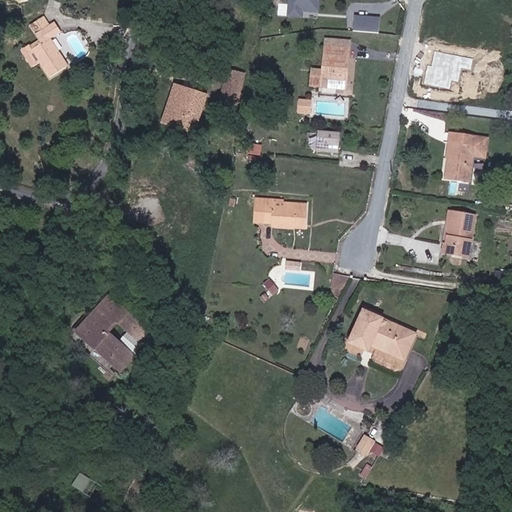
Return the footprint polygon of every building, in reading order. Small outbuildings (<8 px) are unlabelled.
[(318,0),(287,0),(286,15),(317,18),(318,0)] [(40,42),(29,46),(40,77),(61,68),(49,38),(60,34),(57,23),(50,26),(45,15),(31,21),(40,42)] [(380,16),(353,15),(352,31),(379,33),(380,16)] [(325,45),(323,73),(313,72),(312,84),(322,85),(342,87),(347,87),(348,74),(349,56),(347,56),(348,47),(349,38),(330,37),(326,37),(325,43),(325,45)] [(435,52),(433,62),(432,67),(427,66),(424,84),(429,84),(449,88),(450,80),(458,81),(461,67),(470,69),(472,59),(435,52)] [(245,69),(228,66),(225,84),(221,99),(238,103),(240,94),(245,69)] [(356,82),(356,75),(348,74),(347,81),(356,82)] [(206,94),(181,86),(175,85),(164,121),(195,131),(204,103),(206,94)] [(298,112),(312,113),(313,99),(299,98),(298,112)] [(248,123),(241,122),(239,129),(246,130),(248,123)] [(341,133),(319,132),(318,152),(340,153),(341,133)] [(480,153),(481,143),(482,134),(476,134),(451,132),(446,175),(466,176),(468,152),(480,153)] [(248,153),(262,155),(264,145),(250,143),(248,153)] [(298,229),(299,224),(299,202),(278,202),(276,200),(267,199),(259,199),(259,214),(258,223),(266,223),(266,227),(286,228),(298,229)] [(446,210),(442,243),(440,253),(464,256),(476,257),(478,238),(467,236),(470,213),(449,211),(446,210)] [(309,265),(294,265),(293,272),(308,273),(309,265)] [(331,293),(342,296),(346,275),(335,273),(331,293)] [(279,283),(273,287),(281,297),(287,292),(279,283)] [(114,299),(79,330),(92,344),(116,373),(129,362),(107,336),(120,326),(141,351),(151,342),(114,299)] [(361,313),(348,344),(364,350),(367,344),(399,358),(409,334),(361,313)] [(80,355),(92,344),(79,330),(76,327),(64,337),(80,355)] [(373,440),(366,435),(358,448),(365,452),(373,440)] [(92,493),(97,485),(83,477),(78,485),(92,493)]
